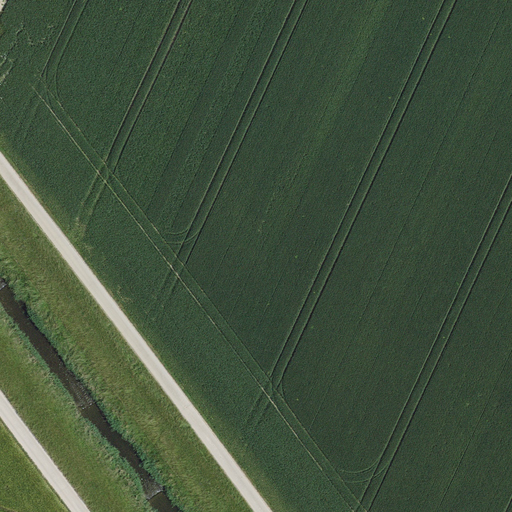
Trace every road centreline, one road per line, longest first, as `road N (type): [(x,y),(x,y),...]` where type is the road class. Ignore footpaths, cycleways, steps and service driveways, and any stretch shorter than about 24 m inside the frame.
road 1 (track): [(261,511),(0,166)]
road 2 (track): [(0,404),(80,511)]
